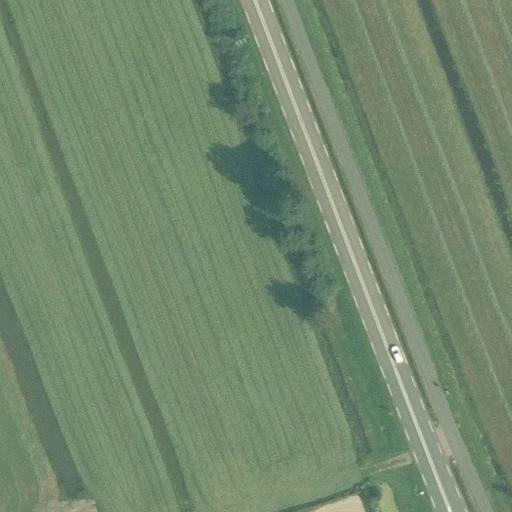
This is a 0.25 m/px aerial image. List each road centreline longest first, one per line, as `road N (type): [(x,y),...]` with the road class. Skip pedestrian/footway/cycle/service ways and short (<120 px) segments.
road 1 (unclassified): [(486,511),(286,0)]
road 2 (primary): [(450,511),(253,0)]
